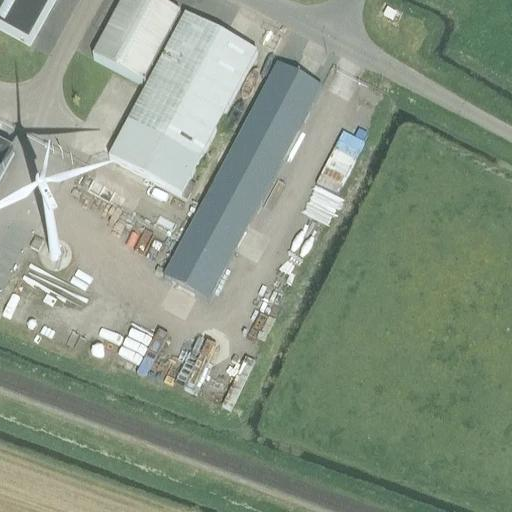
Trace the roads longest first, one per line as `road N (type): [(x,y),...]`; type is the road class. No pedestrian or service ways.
road 1 (unclassified): [(511,134),(332,37)]
road 2 (unclassified): [(31,115),(92,0)]
